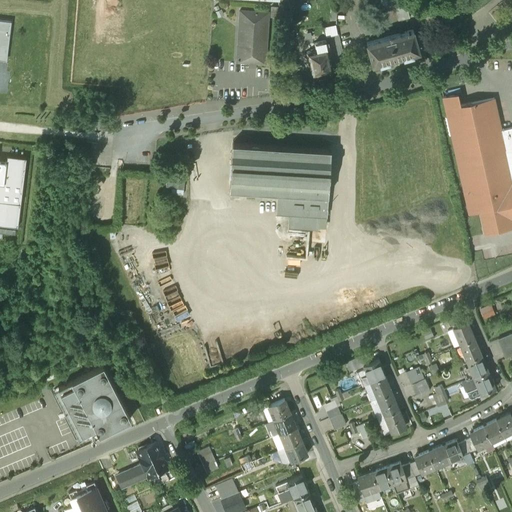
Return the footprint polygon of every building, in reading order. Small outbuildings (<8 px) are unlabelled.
[(406,5),(397,0),(393,0),(399,20),(409,17),(406,5)] [(215,11),(217,17),(223,15),(221,9),(215,11)] [(268,11),(240,10),(237,61),(265,63),(268,11)] [(336,15),(325,14),(325,23),(336,24),(336,15)] [(10,34),(12,22),(0,20),(0,53),(5,55),(5,54),(8,34),(10,34)] [(413,29),(367,43),(373,64),(379,62),(380,64),(388,61),(388,60),(403,55),(403,57),(412,54),(412,53),(419,51),(413,29)] [(325,40),(314,43),(316,49),(306,52),(307,56),(304,57),(307,67),(310,67),(312,75),(333,70),(325,40)] [(454,95),(443,97),(469,213),(479,211),(483,233),(511,226),(511,129),(511,127),(501,129),(494,98),(456,106),(454,95)] [(329,149),(232,144),(229,189),(278,192),(276,212),(326,215),(329,149)] [(0,224),(17,226),(27,157),(8,155),(7,162),(0,160),(0,224)] [(174,185),(174,191),(186,191),(187,172),(168,172),(168,185),(174,185)] [(0,224),(0,235),(4,236),(5,233),(17,234),(18,227),(0,224)] [(168,259),(155,263),(159,274),(172,271),(168,259)] [(173,310),(186,305),(174,273),(161,278),(173,310)] [(488,305),(481,308),(485,316),(491,313),(488,305)] [(458,315),(448,320),(450,325),(460,321),(458,315)] [(474,337),(467,321),(452,327),(459,343),(474,337)] [(511,331),(498,337),(506,356),(511,354),(511,331)] [(474,337),(459,343),(466,359),(481,353),(474,337)] [(368,352),(351,359),(355,368),(363,365),(363,364),(372,361),(371,360),(368,352)] [(481,353),(466,359),(473,376),(488,370),(481,353)] [(377,358),(371,360),(372,361),(363,364),(363,365),(364,368),(356,371),(362,384),(384,375),(385,375),(377,358)] [(418,365),(405,371),(410,383),(411,383),(423,377),(418,365)] [(103,366),(54,390),(79,440),(97,430),(99,435),(112,428),(114,428),(116,427),(117,426),(130,419),(103,366)] [(473,376),(462,381),(468,396),(470,397),(495,387),(488,370),(473,376)] [(384,375),(370,381),(377,397),(391,391),(384,375)] [(423,377),(411,383),(416,395),(429,389),(424,377),(423,377)] [(439,390),(432,393),(437,405),(448,400),(443,389),(439,390)] [(391,391),(377,397),(384,413),(398,407),(391,391)] [(284,398),(268,405),(273,418),(290,411),(284,398)] [(336,406),(326,410),(329,418),(340,413),(336,406)] [(398,407),(384,413),(391,430),(405,424),(398,407)] [(290,411),(273,418),(279,432),(295,425),(290,411)] [(511,417),(511,415),(509,412),(496,419),(503,434),(511,429),(511,417)] [(340,413),(329,418),(334,429),(345,424),(341,413),(340,413)] [(496,419),(482,425),(490,441),(503,434),(496,419)] [(363,422),(357,425),(362,437),(368,435),(363,422)] [(295,425),(279,432),(285,445),(301,439),(295,425)] [(482,425),(469,432),(471,436),(477,447),(490,441),(482,425)] [(471,436),(464,440),(469,451),(477,447),(471,436)] [(301,439),(285,445),(291,459),(307,452),(301,439)] [(457,443),(456,439),(441,445),(448,461),(462,455),(457,443)] [(464,440),(457,443),(462,454),(469,451),(464,440)] [(167,466),(156,442),(137,450),(143,464),(117,475),(122,486),(148,475),(156,471),(159,478),(164,476),(161,469),(167,466)] [(210,444),(197,450),(203,464),(216,459),(210,444)] [(441,445),(427,450),(434,466),(448,461),(441,445)] [(427,450),(414,456),(415,460),(421,472),(434,466),(427,450)] [(216,459),(203,464),(206,471),(219,466),(216,459)] [(421,472),(415,460),(409,463),(414,475),(421,472)] [(400,461),(385,466),(391,483),(405,478),(401,466),(400,461)] [(409,463),(401,466),(405,478),(408,487),(418,484),(414,475),(409,463)] [(385,466),(371,471),(377,487),(391,483),(385,466)] [(377,487),(371,471),(357,475),(359,480),(363,492),(377,487)] [(301,474),(287,480),(275,485),(282,502),(287,500),(294,497),(308,491),(301,474)] [(359,480),(353,482),(357,494),(363,492),(359,480)] [(236,484),(219,491),(222,498),(238,491),(239,490),(236,484)] [(102,501),(96,486),(70,497),(73,504),(65,507),(67,511),(107,511),(105,506),(103,507),(100,502),(102,501)] [(222,498),(221,498),(226,511),(234,511),(245,508),(238,491),(222,498)] [(308,491),(294,497),(300,511),(303,511),(315,507),(308,491)] [(128,504),(130,511),(136,511),(143,509),(139,499),(128,504)]
